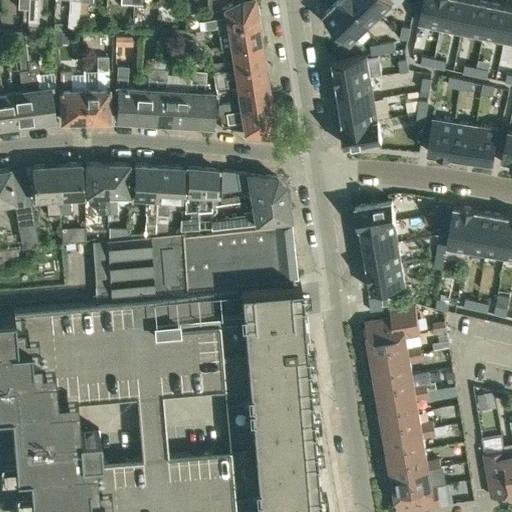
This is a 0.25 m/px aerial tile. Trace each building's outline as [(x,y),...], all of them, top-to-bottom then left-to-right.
[(18,0),(18,8),(27,8),(27,0),(18,0)] [(37,22),(38,0),(27,0),(27,8),(26,21),(37,22)] [(68,0),(67,27),(78,27),(80,0),(79,0),(68,0)] [(204,20),(205,28),(218,26),(240,22),(240,20),(248,19),(248,22),(257,21),(256,13),(258,12),(256,0),(237,0),(224,6),(225,16),(217,18),(204,20)] [(206,0),(206,11),(214,11),(214,0),(206,0)] [(338,0),(337,0),(323,14),(350,41),(364,27),(338,0)] [(338,0),(364,27),(378,14),(364,0),(336,0),(337,0),(338,0)] [(364,0),(378,14),(393,0),(392,0),(364,0)] [(423,0),(418,22),(441,27),(446,0),(423,0)] [(446,0),(441,27),(462,31),(468,0),(446,0)] [(479,0),(468,0),(462,31),(483,36),(490,2),(479,0)] [(511,7),(490,2),(483,36),(504,40),(511,7)] [(230,46),(262,40),(260,25),(258,26),(257,21),(248,22),(248,19),(240,20),(240,22),(218,26),(221,48),(230,46)] [(400,37),(408,39),(410,27),(402,25),(400,37)] [(16,46),(25,45),(23,30),(13,32),(15,46),(16,46)] [(265,56),(262,40),(230,46),(232,59),(211,62),(213,70),(247,65),(247,63),(255,62),(256,65),(264,64),(263,56),(265,56)] [(394,41),(382,43),(384,51),(396,49),(394,41)] [(372,53),(384,51),(382,43),(370,45),(372,53)] [(336,84),(337,84),(337,82),(371,76),(367,54),(333,60),(335,69),(334,70),(336,84)] [(434,57),(422,55),(421,63),(433,66),(434,57)] [(446,60),(434,57),(433,66),(444,68),(446,60)] [(37,58),(27,60),(28,69),(35,121),(40,120),(40,123),(55,121),(51,86),(40,87),(37,58)] [(409,70),(407,58),(399,59),(401,71),(409,70)] [(83,71),(83,87),(84,122),(100,122),(100,118),(109,118),(108,60),(96,60),(96,71),(83,71)] [(226,86),(225,77),(235,76),(237,88),(269,83),(267,68),(265,68),(264,64),(256,65),(255,62),(247,63),(247,65),(213,70),(215,88),(226,86)] [(475,75),(477,66),(465,64),(463,72),(475,75)] [(134,122),(136,87),(127,86),(128,66),(118,66),(114,118),(120,118),(120,121),(134,122)] [(475,75),(487,77),(488,69),(477,66),(475,75)] [(149,121),(153,121),(157,68),(148,68),(147,88),(136,87),(134,122),(149,123),(149,121)] [(165,89),(166,74),(166,69),(157,68),(153,121),(159,121),(159,124),(173,125),(175,90),(165,89)] [(28,69),(19,70),(21,90),(12,91),(16,126),(30,124),(30,121),(35,121),(28,69)] [(70,122),(84,122),(83,87),(70,88),(70,83),(71,83),(71,69),(59,70),(60,119),(70,119),(70,122)] [(187,123),(192,123),(196,71),(186,70),(185,90),(175,90),(173,125),(187,126),(187,123)] [(196,71),(192,123),(197,123),(197,126),(212,127),(214,104),(212,92),(204,91),(205,72),(196,71)] [(337,82),(337,84),(340,103),(374,97),(371,76),(337,82)] [(429,90),(431,78),(423,76),(421,89),(429,90)] [(449,76),(448,84),(460,87),(461,79),(449,76)] [(460,87),(471,89),(473,81),(461,79),(460,87)] [(2,128),(16,126),(12,91),(1,92),(0,81),(0,125),(1,125),(2,128)] [(239,102),(229,104),(229,101),(218,103),(220,114),(226,113),(254,108),(254,106),(262,105),(263,108),(270,107),(269,100),(272,100),(269,83),(237,88),(239,102)] [(482,83),(481,91),(493,94),(495,86),(482,83)] [(378,119),(377,118),(374,97),(340,103),(344,123),(344,124),(378,119)] [(420,99),(418,111),(426,112),(428,100),(420,99)] [(254,108),(226,113),(228,123),(241,121),(244,132),(268,134),(276,126),(273,111),(271,112),(270,107),(263,108),(262,105),(254,106),(254,108)] [(424,124),(426,112),(418,111),(416,123),(424,124)] [(451,155),(451,154),(450,154),(455,120),(433,117),(427,151),(437,152),(437,153),(451,155)] [(344,124),(344,123),(341,124),(345,145),(382,139),(379,118),(377,118),(378,119),(344,124)] [(476,124),(455,120),(450,154),(451,154),(471,157),(476,124)] [(471,157),(494,161),(499,127),(476,124),(471,157)] [(511,128),(508,128),(501,162),(510,164),(510,165),(511,165),(511,128)] [(56,163),(59,212),(60,222),(70,221),(69,212),(71,212),(70,195),(83,194),(81,162),(56,163)] [(98,213),(108,213),(107,162),(85,162),(86,193),(98,194),(98,213)] [(107,162),(108,213),(117,213),(117,194),(129,194),(128,162),(107,162)] [(47,213),(59,212),(56,163),(32,165),(34,197),(46,197),(47,213)] [(145,233),(155,232),(159,164),(134,163),(132,196),(145,196),(144,213),(146,213),(145,233)] [(182,165),(159,164),(155,232),(167,231),(168,214),(169,198),(181,199),(182,165)] [(0,223),(6,223),(3,202),(14,201),(22,247),(38,246),(35,223),(25,165),(0,169),(0,223)] [(198,229),(197,209),(198,188),(202,188),(203,167),(187,166),(184,210),(189,210),(190,218),(180,218),(180,229),(198,229)] [(216,193),(218,168),(203,167),(202,188),(198,188),(197,209),(211,208),(212,193),(216,193)] [(251,200),(286,195),(285,184),(276,176),(249,171),(221,169),(220,192),(249,187),(251,200)] [(238,194),(220,197),(219,205),(239,202),(238,194)] [(291,219),(286,195),(251,200),(253,212),(229,215),(209,218),(210,228),(230,225),(291,219)] [(394,219),(395,220),(396,220),(392,199),(355,205),(358,226),(361,226),(361,225),(394,219)] [(437,211),(445,212),(447,200),(439,199),(437,211)] [(447,243),(467,246),(473,209),(474,209),(474,208),(461,206),(461,207),(453,206),(447,243)] [(473,209),(467,246),(486,250),(492,212),(474,209),(473,209)] [(443,224),(445,212),(437,211),(435,223),(443,224)] [(511,216),(510,215),(492,212),(486,250),(505,253),(511,216)] [(361,226),(364,246),(398,240),(395,220),(394,219),(361,225),(361,226)] [(273,225),(182,236),(185,288),(279,278),(279,279),(297,277),(291,222),(281,223),(273,225)] [(77,226),(61,227),(62,241),(78,240),(77,226)] [(128,236),(129,227),(109,226),(108,237),(128,236)] [(185,288),(182,236),(182,231),(97,239),(92,240),(96,300),(186,292),(185,288)] [(364,246),(368,266),(368,267),(402,262),(398,240),(364,246)] [(438,242),(436,254),(445,256),(447,244),(438,242)] [(0,261),(3,261),(3,259),(17,257),(16,248),(0,249),(0,261)] [(445,256),(436,254),(434,266),(442,268),(445,256)] [(406,284),(402,262),(368,267),(368,266),(367,267),(369,280),(370,280),(372,290),(406,284)] [(235,511),(230,449),(167,454),(162,392),(225,387),(219,323),(156,328),(155,322),(281,311),(279,286),(0,310),(0,406),(10,406),(12,436),(15,468),(28,467),(30,499),(43,497),(44,511),(235,511)] [(496,304),(508,307),(511,296),(499,293),(496,304)] [(464,305),(475,308),(477,300),(466,297),(464,305)] [(448,309),(449,301),(437,299),(436,307),(448,309)] [(489,303),(477,300),(475,308),(487,311),(489,303)] [(506,315),(508,307),(496,304),(494,313),(506,315)] [(365,321),(368,340),(420,331),(415,305),(390,310),(391,316),(365,321)] [(319,511),(304,337),(302,316),(243,321),(259,511),(319,511)] [(432,322),(434,330),(446,327),(445,319),(432,322)] [(420,331),(368,340),(372,359),(422,350),(421,343),(408,345),(406,335),(420,333),(420,331)] [(441,340),(433,342),(434,349),(450,346),(449,339),(441,340)] [(423,358),(422,350),(372,359),(375,378),(412,372),(410,361),(423,358)] [(375,378),(378,397),(428,389),(427,381),(414,384),(412,372),(375,378)] [(430,396),(428,389),(378,397),(382,416),(419,410),(417,399),(430,396)] [(421,421),(419,410),(382,416),(385,435),(435,427),(434,419),(421,421)] [(436,434),(435,427),(385,435),(388,455),(425,448),(423,436),(436,434)] [(511,492),(511,428),(511,431),(511,453),(506,455),(505,449),(503,449),(511,492)] [(427,459),(425,448),(388,455),(391,474),(441,465),(440,457),(427,459)] [(492,496),(511,492),(503,449),(484,452),(492,496)] [(443,472),(442,465),(441,465),(391,474),(395,493),(438,485),(438,483),(432,484),(430,474),(443,472)] [(450,483),(438,485),(395,493),(398,511),(441,504),(453,502),(450,483)]
